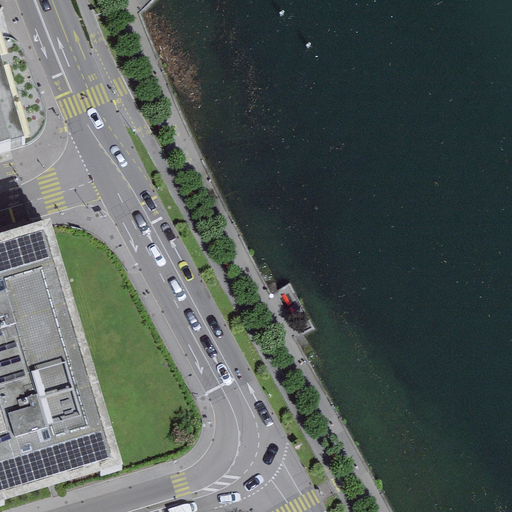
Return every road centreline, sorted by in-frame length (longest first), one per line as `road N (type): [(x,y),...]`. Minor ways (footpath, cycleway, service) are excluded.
road 1 (primary): [(245,456),(244,420),(150,241)]
road 2 (primary): [(150,241),(82,99)]
road 3 (residential): [(2,208),(79,207),(150,241)]
road 4 (residential): [(82,99),(63,165),(2,208)]
road 5 (primary): [(245,456),(219,484),(136,511)]
